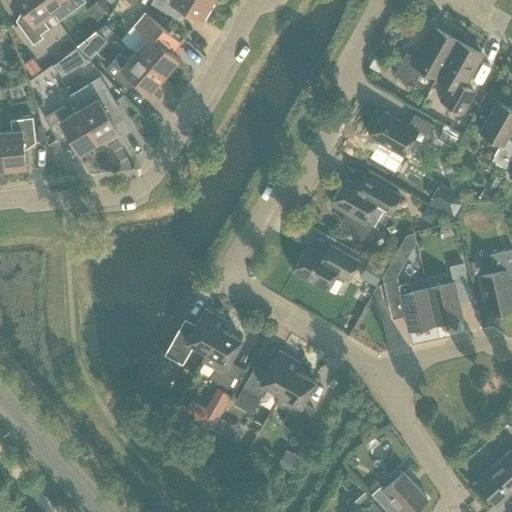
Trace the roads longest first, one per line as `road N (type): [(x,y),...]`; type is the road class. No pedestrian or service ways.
road 1 (residential): [(374,374),(243,302),(233,283),(279,199),(309,185),(358,93),(350,56),(381,0)]
road 2 (residential): [(268,0),(247,15),(152,181),(63,202),(0,203)]
road 3 (residential): [(455,511),(374,374)]
road 4 (secondary): [(102,511),(0,397)]
road 5 (residential): [(374,374),(476,346),(511,355)]
